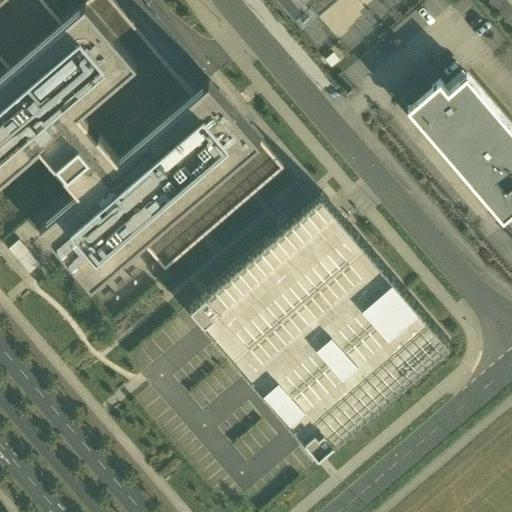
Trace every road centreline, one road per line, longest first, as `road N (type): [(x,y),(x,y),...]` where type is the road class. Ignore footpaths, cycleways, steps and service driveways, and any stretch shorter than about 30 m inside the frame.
road 1 (residential): [(511,333),(225,0)]
road 2 (residential): [(511,364),(340,511)]
road 3 (tertiary): [(139,511),(0,351)]
